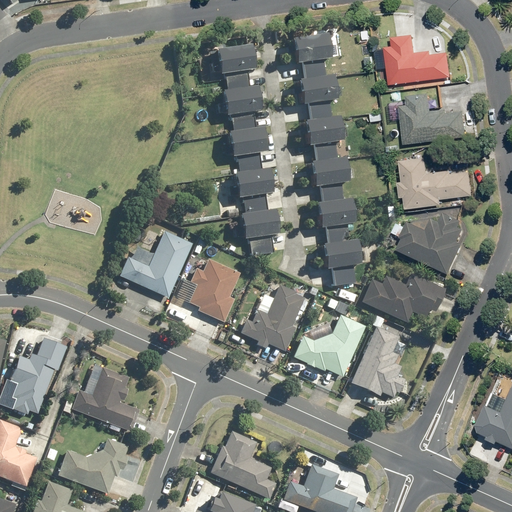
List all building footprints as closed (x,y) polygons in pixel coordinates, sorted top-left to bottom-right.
[(301,61),(303,78),(305,78),(325,75),(323,59),(331,58),(327,31),(292,36),(296,61),(301,61)] [(395,84),(429,81),(429,76),(460,72),(458,48),(426,52),(426,49),(417,50),(415,34),(390,37),(392,53),(391,53),(395,84)] [(225,71),(227,88),(229,88),(249,85),(247,69),(254,68),(251,41),(216,46),(219,71),(225,71)] [(307,102),(310,119),(331,116),(329,99),(337,99),(333,74),(325,75),(305,78),(299,79),(302,103),(307,102)] [(231,112),(233,129),(255,126),(253,109),(260,109),(257,84),(249,85),(229,88),(222,89),(225,113),(231,112)] [(407,144),(441,140),(441,135),(472,132),(470,108),(438,111),(438,109),(428,110),(427,94),(402,96),(404,112),(403,112),(407,144)] [(313,142),(315,160),(337,157),(335,140),(343,139),(340,115),(331,116),(310,119),(305,119),(308,143),(313,142)] [(237,152),(239,170),(261,167),(259,150),(266,149),(263,125),(255,126),(233,129),(228,129),(231,153),(237,152)] [(319,184),(321,200),(343,197),(341,182),(349,181),(345,156),(337,157),(315,160),(310,161),(314,184),(319,184)] [(409,207),(444,204),(443,199),(475,195),(472,171),(441,175),(440,172),(431,173),(429,157),(405,160),(406,176),(409,207)] [(243,194),(245,210),(267,207),(265,192),(272,191),(269,166),(261,167),(239,170),(234,171),(237,194),(243,194)] [(326,226),(328,242),(350,240),(347,224),(355,223),(351,196),(343,197),(321,200),(317,201),(320,226),(326,226)] [(249,236),(251,252),(273,250),(271,234),(279,233),(275,206),(267,207),(245,210),(240,211),(244,236),(249,236)] [(465,230),(461,229),(464,221),(446,214),(443,223),(433,219),(429,230),(410,222),(397,253),(452,276),(465,245),(460,243),(465,230)] [(119,277),(141,286),(167,298),(192,243),(166,231),(150,266),(128,257),(119,277)] [(331,268),(333,285),(355,282),(353,266),(360,265),(357,239),(350,240),(328,242),(322,243),(325,269),(331,268)] [(189,303),(199,307),(197,310),(225,324),(236,301),(229,298),(240,272),(208,258),(189,303)] [(434,318),(446,290),(411,275),(406,285),(385,276),(381,285),(371,280),(361,302),(408,322),(414,310),(434,318)] [(292,327),(305,297),(279,286),(267,314),(257,310),(251,322),(247,320),(241,333),(284,352),(290,339),(289,339),(295,328),(292,327)] [(342,379),(365,328),(340,317),(332,334),(315,340),(304,336),(294,357),(325,371),(342,379)] [(407,378),(400,376),(403,367),(395,363),(398,355),(391,353),(398,337),(377,327),(352,382),(372,391),(372,392),(383,397),(384,394),(391,397),(393,391),(402,394),(407,378)] [(36,365),(20,359),(13,377),(21,379),(12,409),(28,413),(29,408),(39,412),(64,348),(45,341),(36,365)] [(118,405),(128,378),(101,369),(92,395),(79,390),(72,408),(131,431),(138,413),(118,405)] [(511,398),(506,413),(490,405),(478,432),(491,437),(489,441),(500,445),(500,444),(511,448),(511,398)] [(33,469),(38,459),(14,448),(20,427),(0,420),(0,476),(25,487),(33,469)] [(215,463),(211,473),(269,499),(276,483),(264,478),(269,468),(250,458),(257,441),(232,430),(225,446),(222,444),(213,461),(215,463)] [(106,449),(84,458),(69,452),(60,475),(110,494),(115,480),(116,480),(128,447),(109,440),(106,449)] [(356,497),(332,488),(337,473),(311,463),(303,486),(289,481),(283,498),(320,511),(351,511),(354,506),(353,506),(356,497)] [(84,511),(66,505),(72,490),(48,482),(37,511),(84,511)] [(249,511),(252,504),(227,495),(220,511),(202,511),(195,509),(193,511),(249,511)] [(0,511),(12,511),(15,505),(0,499),(0,511)]
